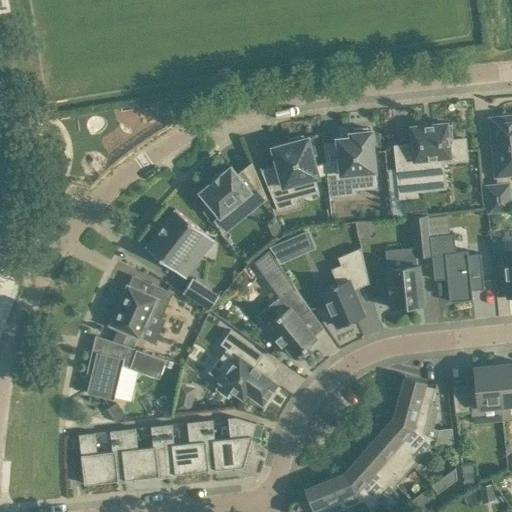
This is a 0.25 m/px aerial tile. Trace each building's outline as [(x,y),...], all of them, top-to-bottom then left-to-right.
[(492,123),(491,123),(496,175),(511,173),(511,114),(498,116),(498,118),(492,123)] [(37,123),(13,122),(12,122),(11,132),(13,132),(37,133),(37,123)] [(447,122),(411,125),(413,142),(395,145),(400,196),(417,195),(416,189),(445,186),(442,161),(467,158),(465,138),(449,139),(448,136),(452,136),(450,124),(447,124),(447,122)] [(337,137),(338,140),(340,160),(326,161),(329,196),(355,193),(354,178),(358,178),(358,171),(375,170),(371,130),(367,130),(367,127),(354,128),(354,131),(351,132),(351,136),(337,137)] [(299,180),(314,176),(316,176),(312,161),(314,160),(308,136),(304,137),(303,134),(289,138),(290,141),(273,146),(278,164),(262,168),(261,166),(260,166),(278,210),(298,204),(299,180)] [(232,166),(231,164),(220,174),(219,173),(210,180),(211,181),(201,190),(201,189),(199,190),(200,192),(201,191),(219,214),(220,216),(222,215),(221,214),(236,202),(243,212),(249,212),(267,197),(252,161),(237,173),(232,166)] [(509,183),(485,185),(488,211),(511,209),(509,183)] [(186,275),(204,253),(194,246),(205,231),(175,208),(174,209),(147,244),(146,244),(145,245),(186,277),(186,276),(186,275)] [(428,213),(412,215),(416,255),(432,253),(428,213)] [(268,224),(273,234),(281,230),(277,220),(268,224)] [(456,251),(454,232),(430,235),(435,278),(447,277),(450,301),(473,299),(472,289),(484,287),(480,252),(468,253),(468,249),(456,251)] [(293,257),(285,239),(269,245),(280,262),(293,257)] [(370,285),(362,250),(339,260),(342,267),(332,271),(339,286),(323,292),(339,329),(365,318),(354,292),(370,285)] [(257,254),(243,267),(248,273),(263,260),(257,254)] [(387,267),(391,307),(423,303),(419,264),(387,267)] [(133,274),(128,285),(121,299),(120,300),(121,300),(118,308),(117,307),(117,308),(110,323),(126,330),(120,342),(133,347),(138,336),(139,336),(140,336),(151,311),(161,316),(162,316),(173,292),(151,282),(133,274)] [(193,278),(192,277),(183,291),(184,292),(184,291),(209,307),(209,308),(210,308),(219,294),(218,294),(193,278)] [(299,316),(310,307),(293,284),(275,299),(284,310),(266,324),(284,346),(286,345),(295,356),(298,353),(300,356),(310,348),(308,345),(317,337),(299,316)] [(254,366),(263,353),(230,329),(221,343),(227,347),(219,358),(230,366),(220,380),(221,381),(216,387),(228,396),(233,390),(243,397),(247,391),(263,403),(266,398),(269,400),(277,390),(274,388),(277,383),(254,366)] [(133,347),(120,342),(96,334),(87,371),(91,372),(87,392),(114,398),(122,363),(130,365),(129,367),(159,377),(166,358),(133,347)] [(511,362),(497,364),(501,403),(511,402),(511,362)] [(471,406),(501,403),(497,364),(472,367),(472,368),(473,368),(474,376),(468,377),(467,374),(466,374),(467,384),(452,385),(455,412),(471,411),(471,406)] [(405,375),(394,416),(425,424),(436,387),(424,384),(425,380),(405,375)] [(193,399),(177,396),(175,409),(190,412),(193,399)] [(107,407),(116,421),(127,414),(118,401),(107,407)] [(216,467),(216,468),(243,465),(252,435),(260,437),(264,424),(235,416),(228,416),(230,437),(215,438),(212,418),(210,418),(216,467)] [(394,416),(378,434),(412,465),(436,439),(436,438),(423,431),(425,424),(394,416)] [(210,418),(187,421),(190,441),(174,443),(172,423),(169,423),(175,472),(175,473),(209,469),(209,468),(216,467),(210,418)] [(169,423),(151,425),(153,445),(138,447),(135,427),(120,429),(125,477),(125,478),(159,475),(159,473),(175,472),(169,423)] [(97,452),(95,431),(79,433),(84,483),(118,479),(118,478),(125,477),(120,429),(110,430),(112,450),(97,452)] [(378,434),(361,453),(396,484),(412,465),(378,434)] [(361,453),(344,472),(357,502),(364,499),(372,511),(372,510),(396,484),(361,453)] [(442,477),(448,485),(457,478),(455,467),(442,477)] [(464,472),(465,482),(474,481),(473,471),(472,472),(464,472)] [(318,511),(331,511),(357,502),(344,472),(305,488),(313,507),(316,506),(318,511)] [(448,485),(442,477),(431,484),(437,492),(448,485)] [(495,498),(493,483),(480,485),(482,500),(495,498)] [(429,498),(424,490),(412,499),(420,505),(429,498)]
